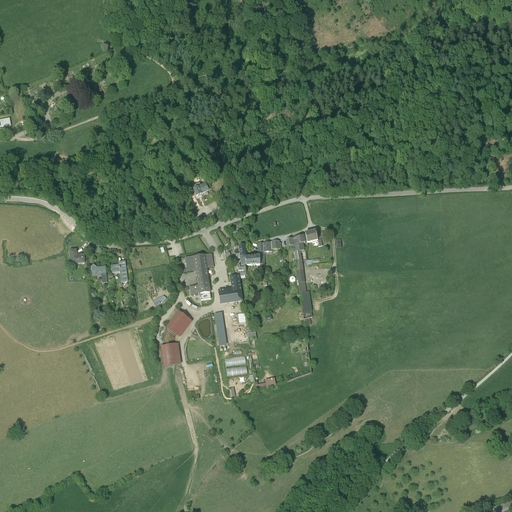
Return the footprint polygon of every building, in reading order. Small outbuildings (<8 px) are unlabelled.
[(10,121),(0,122),(0,135),(1,135),(0,131),(0,129),(11,127),(10,121)] [(192,187),(194,190),(197,197),(201,195),(201,194),(208,191),(207,190),(208,190),(209,189),(208,187),(207,187),(206,187),(206,186),(201,188),(200,185),(201,185),(200,184),(192,187)] [(315,232),(306,234),(308,244),(317,242),(317,241),(315,232)] [(303,236),(291,239),(293,246),(293,247),(302,244),(305,243),(303,236)] [(270,243),(263,244),(264,253),(271,252),(271,250),(280,249),(280,244),(279,244),(279,242),(270,243)] [(303,251),(302,244),(293,247),(294,253),(300,252),(303,251)] [(240,258),(245,257),(247,257),(245,246),(238,247),(239,251),(235,252),(236,259),(240,258)] [(75,249),(68,250),(70,262),(76,261),(76,262),(83,262),(83,254),(75,254),(75,249)] [(300,252),(294,253),(298,283),(305,282),(300,252)] [(211,255),(204,256),(206,270),(213,269),(211,255)] [(204,256),(195,257),(197,271),(199,286),(200,295),(210,293),(206,270),(204,256)] [(197,271),(195,257),(186,258),(187,272),(197,271)] [(245,259),(246,266),(260,266),(260,265),(259,257),(245,259)] [(118,264),(110,265),(111,272),(118,271),(120,282),(127,281),(124,261),(117,262),(118,264)] [(96,267),(93,265),(91,267),(91,275),(100,274),(101,282),(106,282),(105,266),(96,267)] [(232,289),(218,291),(220,303),(227,302),(228,304),(242,302),(239,276),(231,277),(232,289)] [(200,295),(199,286),(190,288),(190,291),(191,296),(200,295)] [(306,292),(300,293),(303,319),(309,319),(312,318),(311,312),(312,312),(309,292),(306,292)] [(163,296),(153,301),(156,308),(161,305),(167,299),(163,296)] [(178,312),(166,328),(177,337),(189,321),(178,312)] [(221,314),(215,315),(220,346),(225,346),(221,314)] [(175,345),(161,347),(164,367),(178,365),(175,345)] [(225,359),(226,367),(246,364),(245,356),(225,359)] [(227,368),(227,376),(247,375),(247,367),(227,368)] [(188,391),(200,389),(196,370),(185,372),(188,391)] [(208,374),(202,375),(206,394),(212,393),(208,374)] [(265,384),(256,386),(257,393),(276,386),(274,380),(265,381),(265,384)]
